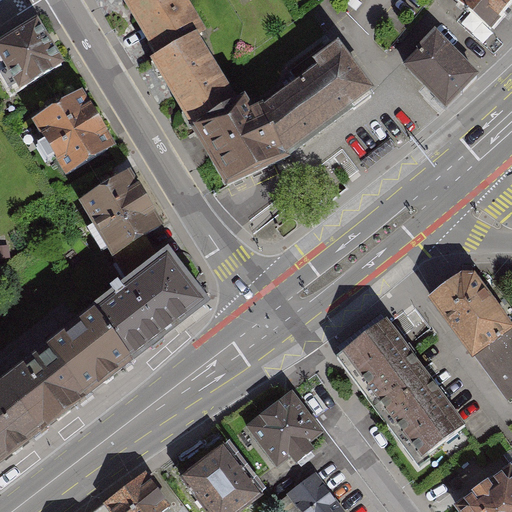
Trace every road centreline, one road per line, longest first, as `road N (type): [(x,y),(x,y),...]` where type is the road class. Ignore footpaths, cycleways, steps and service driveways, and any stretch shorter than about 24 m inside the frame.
road 1 (residential): [(65,0),(219,249),(273,320)]
road 2 (primary): [(26,511),(273,320)]
road 3 (primary): [(273,320),(443,184)]
road 4 (residential): [(316,394),(404,511)]
